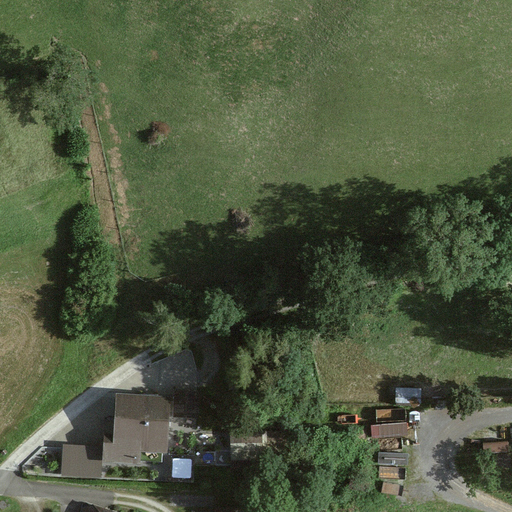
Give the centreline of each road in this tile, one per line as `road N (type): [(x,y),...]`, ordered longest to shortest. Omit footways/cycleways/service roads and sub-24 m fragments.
road 1 (track): [(511,252),(320,287),(235,317),(149,356),(68,414),(0,480)]
road 2 (track): [(157,511),(0,484)]
